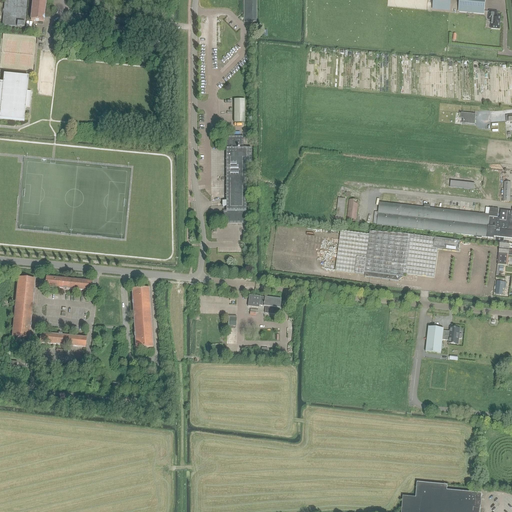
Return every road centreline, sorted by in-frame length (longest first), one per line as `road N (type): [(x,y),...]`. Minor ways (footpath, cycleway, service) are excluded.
road 1 (unclassified): [(199,279),(195,0)]
road 2 (unclassified): [(424,304),(199,279)]
road 3 (unclassified): [(199,279),(0,259)]
road 4 (unclassified): [(424,304),(417,403),(511,417)]
